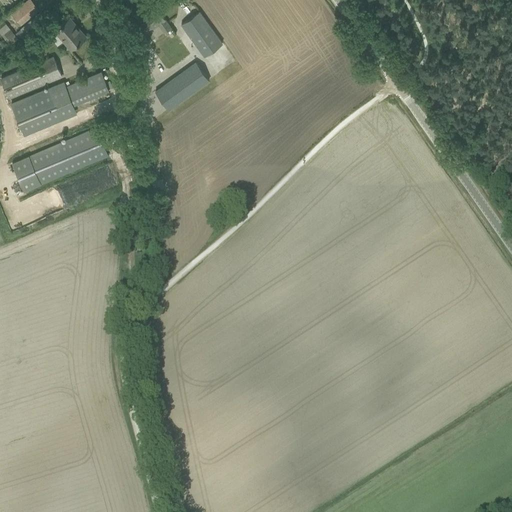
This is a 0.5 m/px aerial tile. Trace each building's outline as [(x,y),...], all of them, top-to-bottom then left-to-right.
[(29,0),(12,15),(20,25),(39,9),(31,0),(29,0)] [(157,24),(162,32),(170,26),(161,14),(155,6),(138,18),(144,27),(147,31),(157,24)] [(181,25),(204,56),(222,43),(199,12),(181,25)] [(55,30),(71,49),(85,37),(69,17),(55,30)] [(7,23),(0,27),(0,31),(2,35),(11,29),(7,23)] [(188,37),(182,41),(190,52),(195,48),(188,37)] [(0,78),(0,80),(8,99),(62,76),(54,56),(0,78)] [(196,62),(155,92),(168,110),(209,80),(196,62)] [(11,104),(25,135),(76,114),(72,104),(108,89),(101,72),(65,87),(63,82),(11,104)] [(12,162),(25,192),(109,156),(96,126),(12,162)]
